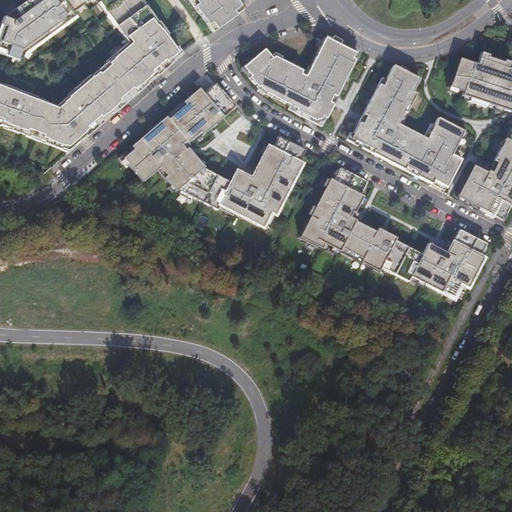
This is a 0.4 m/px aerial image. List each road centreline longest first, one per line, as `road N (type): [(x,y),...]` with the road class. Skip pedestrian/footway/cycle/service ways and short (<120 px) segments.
road 1 (residential): [(210,54),(263,115),(511,239)]
road 2 (residential): [(395,511),(511,267)]
road 3 (secondary): [(320,6),(364,47),(416,55),(508,0)]
road 4 (residential): [(75,168),(210,54)]
road 5 (secondary): [(480,0),(431,31),(408,35),(358,22),(340,0)]
road 6 (residential): [(210,54),(241,33),(320,6)]
